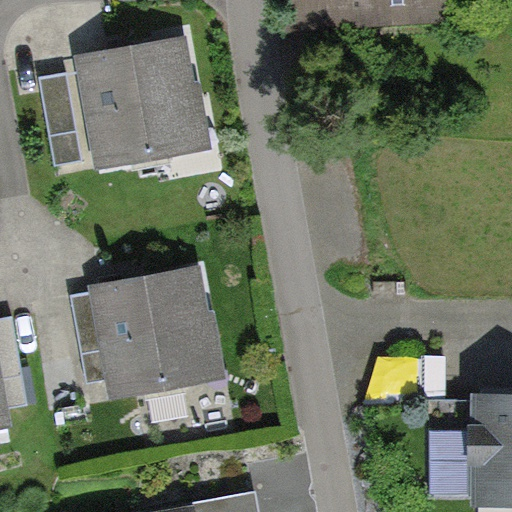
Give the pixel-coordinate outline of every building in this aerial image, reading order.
[(283,0),(285,39),(456,32),(454,0),(283,0)] [(182,43),(65,67),(87,175),(204,151),(182,43)] [(207,273),(80,296),(99,399),(226,376),(207,273)] [(381,358),(383,391),(452,387),(451,354),(381,358)] [(511,506),(511,392),(429,393),(430,507),(511,506)] [(249,511),(247,497),(162,511),(249,511)]
